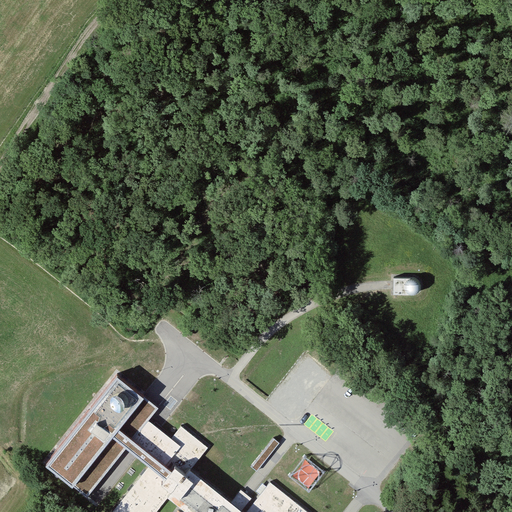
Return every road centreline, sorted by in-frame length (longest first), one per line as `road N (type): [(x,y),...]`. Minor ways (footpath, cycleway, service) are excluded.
road 1 (track): [(311,304),(310,281),(152,15),(152,0)]
road 2 (track): [(0,165),(116,0)]
road 3 (unclassified): [(291,427),(393,511)]
